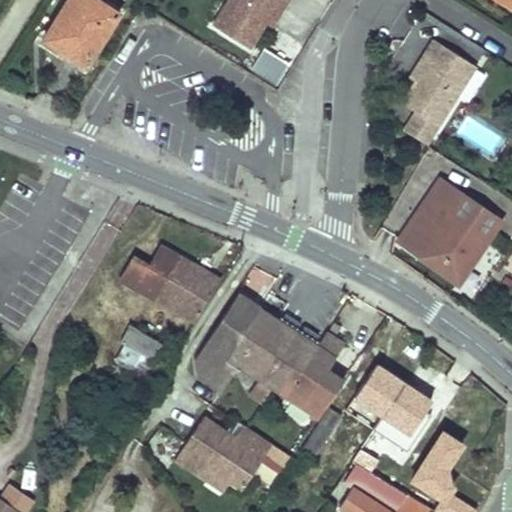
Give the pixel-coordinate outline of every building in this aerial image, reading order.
[(100,0),(68,0),(44,39),(86,64),(118,11),(100,0)] [(228,0),(215,21),(252,43),(268,17),(278,0),(228,0)] [(273,20),(285,0),(278,0),(268,17),(273,20)] [(511,6),(511,0),(495,0),(511,9),(511,6)] [(416,112),(438,126),(477,67),(436,40),(427,55),(432,58),(417,81),(403,103),(416,112)] [(278,85),(290,61),(262,47),(250,71),(278,85)] [(417,81),(432,58),(427,55),(412,77),(417,81)] [(438,126),(416,112),(404,130),(426,145),(438,126)] [(465,197),(442,182),(400,244),(461,285),(489,241),(452,217),(465,197)] [(502,224),(465,197),(452,217),(489,241),(502,224)] [(119,276),(193,323),(194,321),(220,280),(193,263),(205,245),(195,239),(192,238),(181,255),(161,243),(149,262),(134,252),(119,276)] [(298,334),(236,293),(225,310),(192,361),(197,378),(218,392),(235,366),(257,380),(249,392),(262,401),(270,388),(283,397),(325,332),(319,328),(315,325),(306,339),(298,334)] [(160,329),(140,318),(133,329),(153,340),(160,329)] [(307,320),(298,334),(306,339),(315,325),(307,320)] [(133,329),(126,326),(118,343),(156,363),(165,347),(153,340),(133,329)] [(342,343),(325,332),(283,397),(300,408),(317,419),(339,387),(321,376),(326,368),(342,343)] [(120,350),(109,370),(120,378),(132,357),(120,350)] [(150,369),(137,361),(129,373),(142,381),(150,369)] [(353,396),(381,415),(402,383),(374,365),(353,396)] [(344,379),(326,368),(321,376),(339,387),(344,379)] [(402,383),(381,415),(409,434),(430,402),(402,383)] [(329,407),(300,452),(311,460),(341,416),(329,407)] [(271,443),(242,423),(233,436),(204,415),(172,460),(204,482),(211,472),(228,484),(238,491),(264,453),(271,443)] [(391,457),(365,440),(351,461),(355,464),(378,477),(391,457)] [(292,458),(271,443),(264,453),(286,468),(292,458)] [(422,462),(429,466),(435,457),(428,453),(422,462)] [(424,474),(393,454),(391,457),(378,477),(393,486),(394,487),(406,495),(409,496),(424,474)] [(355,464),(332,502),(347,511),(378,511),(382,506),(394,487),(393,486),(378,477),(355,464)] [(211,472),(204,482),(221,494),(228,484),(211,472)] [(9,485),(0,498),(0,500),(17,511),(23,511),(32,499),(9,485)] [(394,487),(382,506),(391,511),(395,511),(406,495),(394,487)] [(0,511),(17,511),(0,500),(0,511)]
